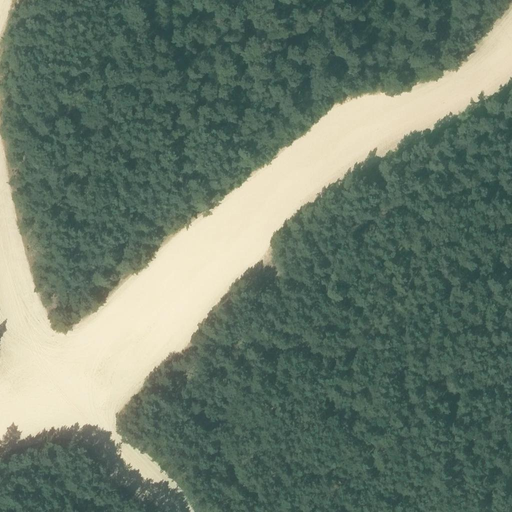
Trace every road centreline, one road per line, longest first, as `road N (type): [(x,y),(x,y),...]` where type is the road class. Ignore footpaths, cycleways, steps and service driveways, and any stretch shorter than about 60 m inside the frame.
road 1 (track): [(511,45),(303,171),(254,208),(116,347),(37,397),(0,410)]
road 2 (track): [(177,511),(57,386),(0,279)]
